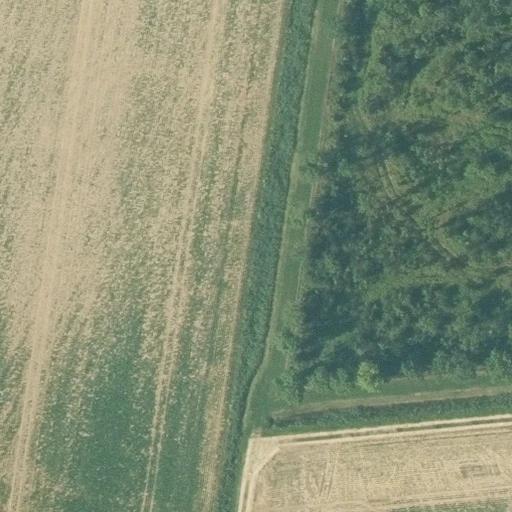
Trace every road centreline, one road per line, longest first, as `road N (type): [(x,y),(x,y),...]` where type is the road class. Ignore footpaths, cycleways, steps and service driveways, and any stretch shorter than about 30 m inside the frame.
road 1 (track): [(329,0),(271,395),(252,436),(250,468)]
road 2 (track): [(511,422),(273,445),(250,468),(244,511)]
